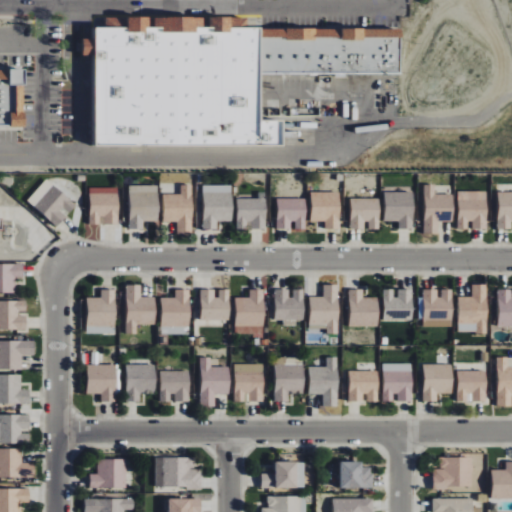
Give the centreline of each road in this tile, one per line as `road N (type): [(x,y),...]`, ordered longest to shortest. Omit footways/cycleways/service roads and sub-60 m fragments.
road 1 (residential): [(57,433),(511,433)]
road 2 (residential): [(61,264),(511,261)]
road 3 (residential): [(57,511),(61,264)]
